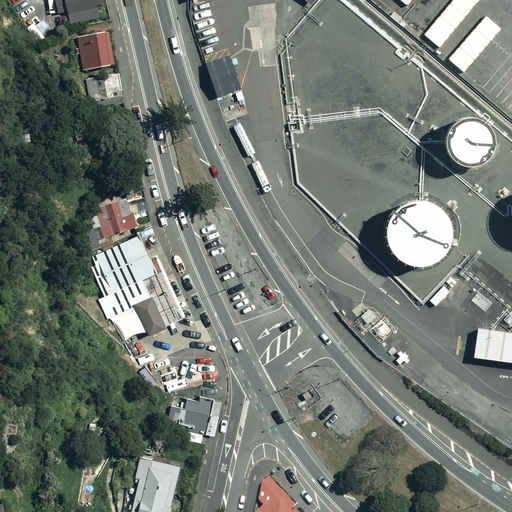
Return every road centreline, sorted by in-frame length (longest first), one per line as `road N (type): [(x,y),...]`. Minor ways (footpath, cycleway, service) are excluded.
road 1 (trunk): [(253,381),(189,242),(126,0)]
road 2 (trunk): [(160,0),(217,168),(309,319)]
road 3 (trunk): [(309,319),(395,416),(478,485)]
road 4 (trunk): [(349,511),(253,381)]
